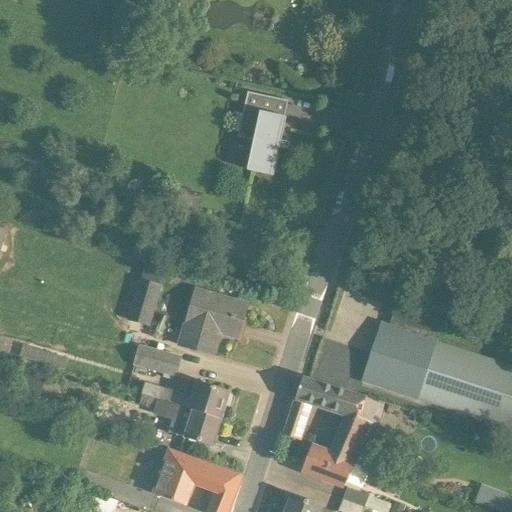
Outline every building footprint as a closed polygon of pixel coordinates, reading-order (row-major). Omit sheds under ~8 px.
[(287,119),(285,118),(289,102),(287,102),(248,94),(240,132),(256,136),(247,172),(274,177),(280,148),(288,150),(290,143),(282,141),(287,119)] [(220,240),(224,225),(201,219),(197,234),(220,240)] [(96,247),(100,236),(48,221),(44,232),(96,247)] [(218,243),(213,260),(226,264),(225,266),(233,269),(227,275),(238,284),(249,272),(258,274),(265,249),(232,239),(230,247),(218,243)] [(146,264),(141,282),(130,321),(150,326),(160,288),(159,287),(164,269),(146,264)] [(189,322),(181,347),(215,357),(221,334),(239,339),(246,318),(239,316),(242,305),(198,292),(190,322),(189,322)] [(396,310),(392,321),(395,322),(393,329),(383,326),(377,344),(387,347),(374,386),(421,400),(511,428),(511,365),(428,340),(434,322),(396,310)] [(178,379),(183,359),(140,347),(134,367),(178,379)] [(65,372),(68,361),(24,348),(21,359),(65,372)] [(339,445),(335,455),(365,467),(369,456),(356,451),(366,421),(361,419),(368,399),(304,379),(297,400),(349,417),(339,445)] [(146,384),(143,396),(222,420),(230,395),(197,385),(193,399),(146,384)] [(222,420),(143,396),(140,404),(156,409),(154,416),(172,421),(168,434),(184,439),(213,448),(222,420)] [(298,441),(305,419),(292,415),(285,436),(298,441)] [(345,500),(366,508),(370,496),(363,493),(373,470),(365,467),(335,455),(314,447),(304,473),(349,491),(345,500)] [(229,511),(242,479),(171,452),(163,473),(172,477),(164,498),(160,496),(160,497),(185,507),(194,485),(217,494),(210,511),(229,511)] [(511,511),(511,497),(484,487),(477,504),(500,511),(511,511)] [(116,511),(119,503),(80,490),(74,488),(66,511),(116,511)] [(328,511),(293,498),(287,511),(328,511)] [(373,511),(374,511),(366,508),(345,500),(339,511),(373,511)]
